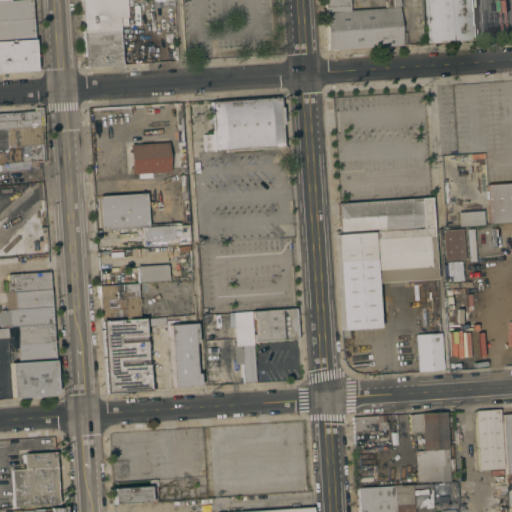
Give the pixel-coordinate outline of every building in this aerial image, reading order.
[(0,0),(6,0),(7,3),(29,2),(30,22),(31,41),(0,43),(0,0)] [(82,0),(125,0),(127,26),(119,26),(120,30),(84,32),(82,0)] [(328,50),(328,49),(327,48),(326,43),(328,43),(324,0),(349,0),(350,11),(399,7),(401,32),(406,31),(407,44),(328,50)] [(424,0),(476,0),(477,7),(474,7),(476,40),(427,43),(424,0)] [(120,30),(122,64),(86,67),(84,32),(120,30)] [(33,70),(0,72),(0,43),(31,41),(33,70)] [(153,48),(154,61),(142,62),(141,48),(153,48)] [(204,151),(203,134),(212,134),(210,101),(279,97),(280,107),(282,107),(283,124),(281,124),(282,146),(204,151)] [(0,114),(30,113),(30,108),(38,107),(39,128),(42,161),(33,162),(34,165),(26,168),(26,170),(0,172),(0,114)] [(136,144),(167,142),(169,171),(138,173),(131,174),(129,145),(136,144)] [(511,223),(503,224),(503,223),(488,224),(486,186),(511,184),(511,223)] [(140,227),(102,229),(102,227),(100,228),(98,198),(101,198),(101,197),(145,194),(147,228),(141,228),(140,227)] [(377,304),(378,327),(341,329),(339,306),(335,231),(340,230),(338,204),(431,198),(436,279),(376,283),(377,304)] [(482,211),(483,225),(457,227),(456,212),(482,211)] [(511,234),(504,235),(503,224),(511,223),(511,234)] [(292,224),(294,236),(281,237),(280,225),(292,224)] [(147,228),(188,226),(189,243),(143,246),(143,240),(140,241),(140,238),(137,239),(136,231),(141,231),(141,228),(147,228)] [(465,259),(444,261),(442,230),(462,228),(465,259)] [(460,281),(460,262),(445,262),(446,282),(460,281)] [(137,266),(167,264),(168,281),(145,282),(145,283),(138,284),(137,266)] [(120,267),(121,279),(104,280),(103,268),(120,267)] [(18,363),(16,328),(16,327),(8,327),(8,328),(8,337),(0,337),(0,311),(6,311),(4,282),(6,282),(7,282),(7,276),(49,273),(50,290),(51,308),(53,325),(55,361),(57,391),(53,395),(51,395),(52,399),(45,399),(44,396),(19,398),(19,400),(14,401),(12,364),(18,363)] [(103,322),(101,297),(96,297),(96,287),(138,284),(145,283),(147,318),(143,318),(143,319),(103,322)] [(233,313),(232,312),(295,308),(295,309),(297,339),(253,341),(255,382),(242,383),(241,364),(231,364),(230,346),(234,346),(233,313)] [(164,318),(165,331),(148,333),(148,319),(164,318)] [(146,364),(147,364),(149,390),(108,392),(103,322),(143,319),(146,364)] [(168,325),(196,323),(197,342),(194,342),(196,374),(199,374),(199,385),(172,387),(168,325)] [(416,372),(414,334),(417,334),(440,333),(442,370),(419,372),(416,372)] [(503,468),(478,470),(474,411),(499,409),(503,468)] [(450,482),(440,483),(440,481),(421,482),(421,481),(415,481),(414,451),(423,450),(421,432),(409,433),(408,414),(445,412),(450,482)] [(504,474),(501,414),(502,414),(511,413),(511,472),(506,473),(504,474)] [(352,417),(384,414),(384,422),(387,421),(387,430),(353,432),(352,420),(352,417)] [(10,470),(21,469),(20,464),(23,464),(22,454),(54,452),(58,504),(12,507),(10,470)] [(357,511),(356,490),(412,486),(413,511),(357,511)] [(149,487),(150,501),(115,504),(114,489),(149,487)]
